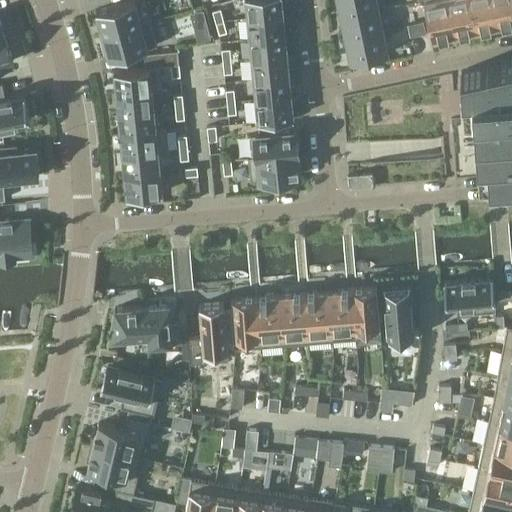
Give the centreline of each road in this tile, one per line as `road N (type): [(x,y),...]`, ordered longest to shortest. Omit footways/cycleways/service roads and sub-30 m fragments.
road 1 (residential): [(36,477),(82,224)]
road 2 (residential): [(333,207),(82,224)]
road 3 (residential): [(82,224),(73,94),(49,0)]
road 4 (residential): [(511,52),(325,90)]
road 5 (residential): [(511,194),(333,207)]
